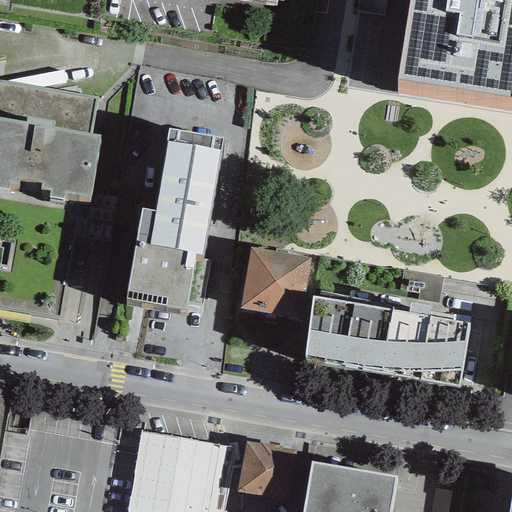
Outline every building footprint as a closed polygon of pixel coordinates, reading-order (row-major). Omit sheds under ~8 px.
[(511,0),(386,0),(384,17),(349,11),(324,158),(511,189),(511,0)] [(0,183),(9,185),(10,179),(19,180),(20,174),(42,178),(41,184),(50,185),(48,193),(64,195),(65,188),(82,191),(90,192),(101,130),(54,122),(55,117),(27,112),(26,117),(0,112),(0,183)] [(222,133),(170,124),(169,128),(150,240),(195,248),(202,249),(222,133)] [(0,306),(59,316),(82,191),(65,188),(64,195),(48,193),(50,185),(41,184),(42,178),(20,174),(19,180),(10,179),(9,185),(0,183),(0,306)] [(150,240),(136,238),(126,295),(185,305),(195,248),(150,240)] [(310,256),(249,245),(238,305),(299,317),(310,256)] [(470,319),(313,292),(302,356),(459,383),(470,319)] [(221,511),(233,447),(142,431),(127,511),(221,511)] [(298,449),(245,441),(237,493),(290,501),(298,449)] [(390,511),(396,482),(310,467),(302,511),(390,511)]
